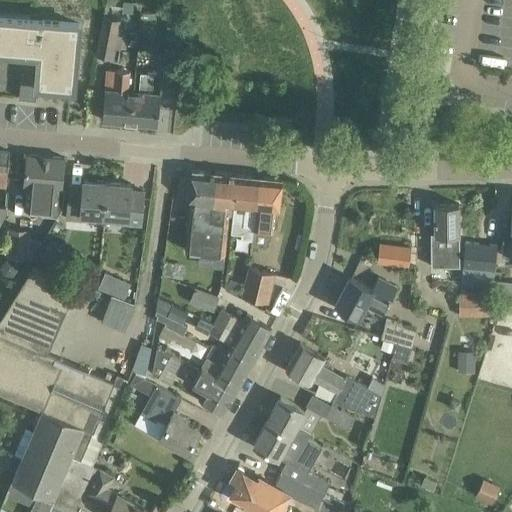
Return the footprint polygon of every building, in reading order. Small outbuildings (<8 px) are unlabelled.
[(42,20),(42,21),(0,16),(0,51),(40,55),(37,86),(74,89),(80,23),(42,20)] [(118,30),(102,27),(97,51),(114,55),(118,30)] [(163,74),(179,75),(181,50),(165,48),(163,74)] [(184,65),(183,76),(198,77),(199,66),(184,65)] [(130,122),(133,89),(128,88),(129,70),(117,69),(116,74),(107,73),(106,85),(105,85),(102,119),(130,122)] [(133,89),(130,122),(158,124),(161,93),(152,92),(154,73),(141,72),(140,89),(133,89)] [(10,151),(0,149),(0,185),(7,186),(10,151)] [(65,157),(27,153),(25,173),(24,185),(27,186),(25,204),(45,207),(44,215),(58,217),(62,210),(64,188),(62,187),(63,177),(65,157)] [(225,253),(229,220),(209,218),(211,201),(214,202),(216,186),(213,186),(214,171),(192,169),(185,249),(198,250),(197,260),(224,263),(225,253)] [(231,204),(234,204),(237,174),(214,171),(213,186),(216,186),(214,202),(211,201),(209,218),(229,220),(231,204)] [(252,237),(253,228),(259,176),(237,174),(234,204),(231,232),(243,233),(243,237),(252,237)] [(282,178),(259,176),(253,228),(252,237),(252,247),(265,248),(273,231),(276,209),(278,209),(282,178)] [(104,215),(107,181),(84,178),(83,185),(70,183),(68,197),(66,218),(81,219),(81,214),(104,215)] [(107,181),(104,215),(126,217),(126,223),(141,225),(144,191),(131,189),(132,183),(107,181)] [(459,232),(459,203),(435,203),(435,232),(432,232),(433,265),(449,264),(449,259),(463,259),(465,240),(465,232),(459,232)] [(511,215),(511,238),(502,238),(501,255),(511,255),(511,215)] [(30,231),(9,229),(6,257),(31,260),(42,242),(29,237),(30,231)] [(497,244),(465,240),(463,259),(460,284),(492,287),(491,293),(511,295),(511,283),(493,281),(497,244)] [(411,247),(380,243),(377,261),(409,265),(411,247)] [(50,264),(57,254),(43,244),(36,255),(50,264)] [(18,269),(16,260),(7,258),(1,265),(3,274),(12,276),(18,269)] [(175,263),(163,262),(162,275),(173,276),(175,263)] [(268,301),(275,272),(249,266),(242,295),(268,301)] [(73,457),(92,465),(81,459),(115,380),(48,352),(74,283),(32,267),(0,318),(0,390),(42,408),(12,479),(13,480),(13,481),(39,492),(30,511),(49,511),(53,503),(73,457)] [(119,276),(113,292),(126,297),(132,282),(119,276)] [(372,288),(350,276),(335,304),(358,316),(365,303),(383,311),(396,285),(378,276),(372,288)] [(238,296),(244,285),(231,278),(225,289),(238,296)] [(214,310),(219,295),(195,286),(189,301),(214,310)] [(490,297),(490,292),(459,292),(460,316),(491,315),(490,312),(497,311),(502,297),(490,297)] [(102,322),(125,331),(135,305),(112,296),(102,322)] [(155,311),(167,317),(180,324),(187,311),(173,304),(158,297),(155,311)] [(221,308),(214,322),(222,327),(225,324),(237,331),(236,332),(260,347),(272,327),(246,312),(242,319),(221,308)] [(210,331),(209,330),(214,322),(200,316),(195,327),(209,333),(210,331)] [(397,342),(402,325),(402,323),(387,319),(382,337),(384,338),(397,342)] [(218,335),(222,327),(214,322),(209,330),(210,331),(218,335)] [(183,332),(182,333),(165,324),(159,336),(171,342),(173,338),(192,348),(196,339),(183,332)] [(225,324),(222,327),(218,335),(230,342),(225,352),(222,356),(247,370),(260,347),(236,332),(237,331),(225,324)] [(417,329),(402,325),(397,342),(394,352),(392,359),(408,363),(417,329)] [(379,332),(369,329),(366,338),(376,341),(379,332)] [(394,352),(397,342),(384,338),(381,348),(394,352)] [(207,345),(196,339),(192,348),(190,352),(201,357),(207,345)] [(326,356),(301,342),(286,367),(312,381),(315,376),(339,389),(334,398),(376,413),(382,393),(347,375),(346,376),(322,363),(326,356)] [(207,356),(201,365),(213,372),(210,377),(235,391),(247,370),(222,356),(225,352),(213,345),(207,356)] [(152,373),(159,376),(171,354),(157,346),(152,373)] [(457,372),(474,371),(474,351),(457,351),(457,372)] [(224,411),(235,391),(210,377),(213,372),(201,365),(194,378),(206,385),(199,397),(224,411)] [(128,382),(150,394),(157,383),(135,370),(128,382)] [(180,396),(157,383),(150,394),(141,412),(156,420),(157,417),(167,423),(159,436),(188,452),(200,429),(186,421),(188,417),(173,409),(180,396)] [(306,440),(321,445),(307,437),(311,430),(298,423),(305,409),(281,395),(267,419),(306,440)] [(354,416),(332,403),(326,414),(348,427),(354,416)] [(322,445),(321,445),(306,440),(267,419),(254,442),(287,461),(281,471),(300,482),(325,492),(343,499),(341,498),(344,493),(328,486),(330,481),(307,471),(322,445)] [(152,511),(108,487),(113,477),(92,465),(73,457),(53,503),(73,511),(82,490),(109,505),(105,511),(152,511)] [(245,468),(237,464),(221,492),(229,496),(231,491),(246,499),(245,502),(262,511),(278,511),(290,491),(259,474),(257,477),(244,469),(245,468)] [(492,505),(501,486),(484,478),(472,504),(483,509),(487,502),(492,505)] [(53,503),(49,511),(72,511),(73,511),(53,503)]
